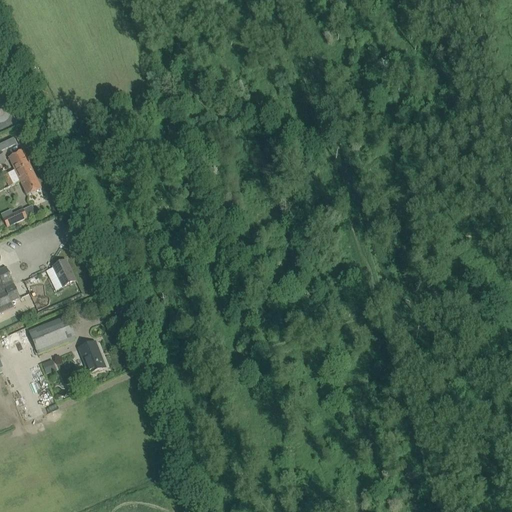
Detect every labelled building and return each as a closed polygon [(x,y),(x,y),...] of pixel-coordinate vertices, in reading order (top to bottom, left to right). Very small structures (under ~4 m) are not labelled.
[(20,182),(34,176),(22,151),(9,158),(15,171),(4,177),(9,187),(20,182)] [(9,188),(21,182),(27,196),(41,190),(34,176),(20,182),(9,187),(9,188)] [(3,220),(7,229),(27,219),(23,210),(3,220)] [(52,269),(62,289),(76,282),(66,262),(52,269)] [(0,288),(3,287),(4,288),(0,289),(0,308),(20,299),(5,268),(0,270),(0,288)] [(21,313),(23,319),(32,315),(29,309),(21,313)] [(66,318),(30,333),(39,355),(75,341),(66,318)] [(79,350),(83,359),(89,375),(106,369),(105,368),(104,369),(99,356),(100,356),(95,343),(79,350)] [(23,345),(16,349),(21,360),(28,357),(23,345)] [(52,360),(43,364),(47,374),(56,370),(52,360)]
